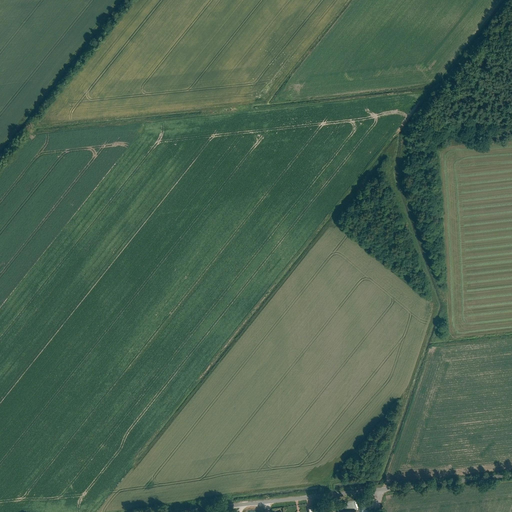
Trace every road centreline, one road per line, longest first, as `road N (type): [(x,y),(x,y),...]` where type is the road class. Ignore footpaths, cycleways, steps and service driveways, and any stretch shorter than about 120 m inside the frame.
road 1 (unclassified): [(171,511),(386,487)]
road 2 (unclassified): [(386,487),(511,473)]
